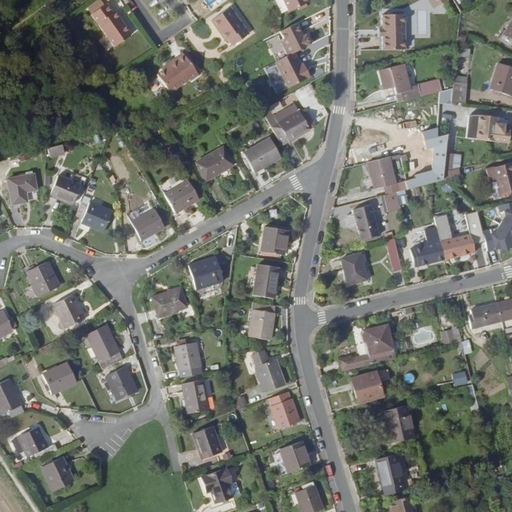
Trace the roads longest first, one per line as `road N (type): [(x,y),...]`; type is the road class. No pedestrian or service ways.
road 1 (residential): [(325,178),(295,181),(119,282)]
road 2 (residential): [(511,270),(300,318)]
road 3 (residential): [(351,511),(308,375),(300,318)]
road 4 (residential): [(93,429),(143,416),(155,404),(119,282)]
road 5 (residential): [(325,178),(339,110),(343,0)]
road 6 (residential): [(300,318),(325,178)]
road 7 (residential): [(119,282),(58,241),(26,235),(0,247)]
